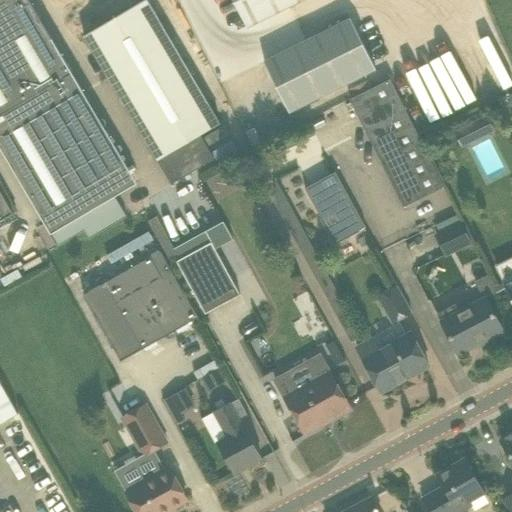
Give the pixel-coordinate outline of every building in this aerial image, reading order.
[(0,0),(0,145),(51,232),(115,195),(138,182),(29,0),(0,0)] [(144,0),(84,36),(108,77),(171,40),(147,0),(144,0)] [(233,0),(248,28),(303,0),(233,0)] [(289,111),(307,102),(374,69),(349,17),(264,60),(289,111)] [(171,40),(108,77),(133,119),(196,82),(171,40)] [(455,209),(443,186),(390,78),(372,87),(368,80),(350,89),(353,96),(350,98),(403,206),(435,190),(439,197),(442,195),(450,211),(455,209)] [(196,82),(133,119),(157,161),(220,123),(196,82)] [(335,172),(306,188),(335,241),(365,225),(335,172)] [(265,197),(324,325),(313,330),(318,341),(352,325),(287,187),(265,197)] [(0,276),(4,274),(0,268),(0,220),(13,214),(0,190),(0,276)] [(115,195),(51,232),(59,245),(84,230),(89,239),(127,216),(115,195)] [(172,263),(177,260),(211,241),(206,231),(175,248),(157,216),(148,220),(164,249),(172,263)] [(445,254),(470,242),(460,222),(435,235),(445,254)] [(177,260),(206,313),(240,294),(211,241),(177,260)] [(217,248),(228,269),(240,263),(230,241),(217,248)] [(145,346),(201,315),(172,263),(164,249),(108,280),(145,346)] [(391,324),(410,313),(396,289),(377,299),(391,324)] [(441,323),(459,354),(503,331),(485,299),(441,323)] [(221,315),(226,326),(235,322),(242,337),(261,328),(249,302),(221,315)] [(382,392),(429,366),(410,333),(378,351),(372,340),(356,349),(382,392)] [(333,340),(325,344),(337,365),(345,361),(333,340)] [(208,393),(227,381),(220,369),(201,380),(208,393)] [(305,434),(351,409),(330,372),(285,397),(305,434)] [(0,381),(0,423),(18,414),(0,381)] [(185,388),(164,400),(178,424),(185,420),(181,414),(195,406),(185,388)] [(230,403),(238,418),(247,413),(239,398),(230,403)] [(146,403),(122,416),(144,455),(167,442),(146,403)] [(235,473),(262,459),(245,427),(244,428),(238,418),(230,403),(214,412),(228,436),(218,442),(235,473)] [(511,433),(501,440),(511,458),(511,433)] [(437,491),(423,499),(430,511),(458,511),(471,505),(467,500),(483,491),(465,460),(438,476),(446,488),(438,493),(437,491)] [(166,511),(188,500),(186,497),(170,468),(127,492),(137,511),(166,511)] [(511,511),(511,494),(503,500),(510,511),(511,511)] [(379,511),(371,497),(343,511),(379,511)]
